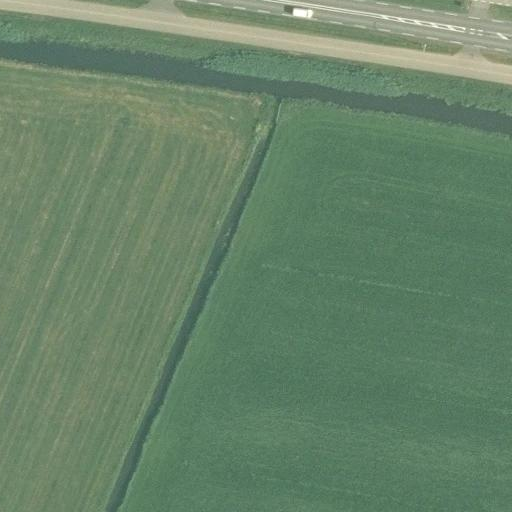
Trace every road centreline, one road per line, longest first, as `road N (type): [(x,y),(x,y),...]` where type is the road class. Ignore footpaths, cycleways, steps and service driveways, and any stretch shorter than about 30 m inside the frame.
road 1 (unclassified): [(511,78),(0,3)]
road 2 (primary): [(511,40),(248,0)]
